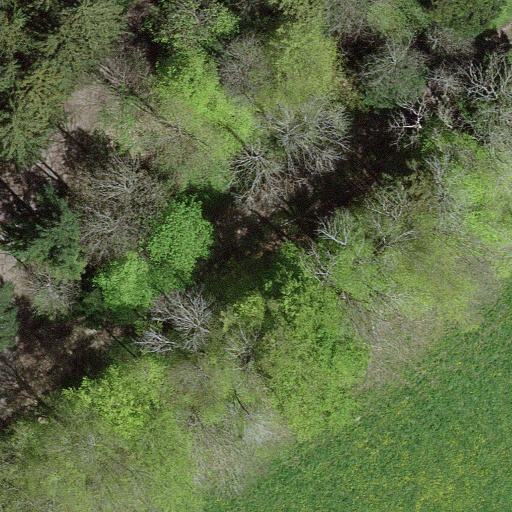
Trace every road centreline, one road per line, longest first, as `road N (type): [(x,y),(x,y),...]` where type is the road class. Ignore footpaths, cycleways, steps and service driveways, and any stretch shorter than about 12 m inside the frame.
road 1 (track): [(0,395),(250,200),(511,13)]
road 2 (track): [(18,217),(117,0)]
road 3 (track): [(0,209),(18,217),(26,266),(0,363)]
